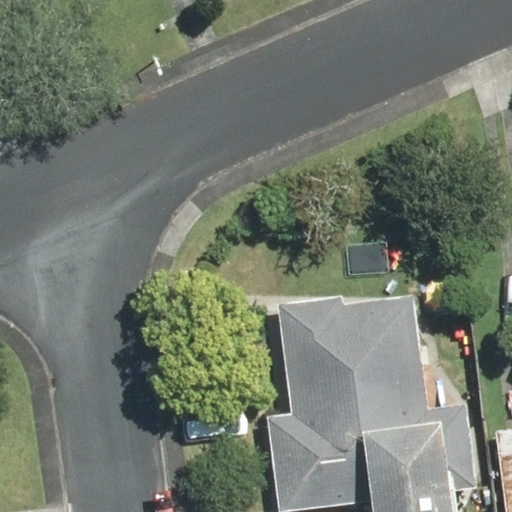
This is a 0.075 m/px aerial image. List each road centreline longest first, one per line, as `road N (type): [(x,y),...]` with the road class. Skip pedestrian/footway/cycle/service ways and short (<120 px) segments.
road 1 (residential): [(82,181),(500,0)]
road 2 (residential): [(82,181),(123,511)]
